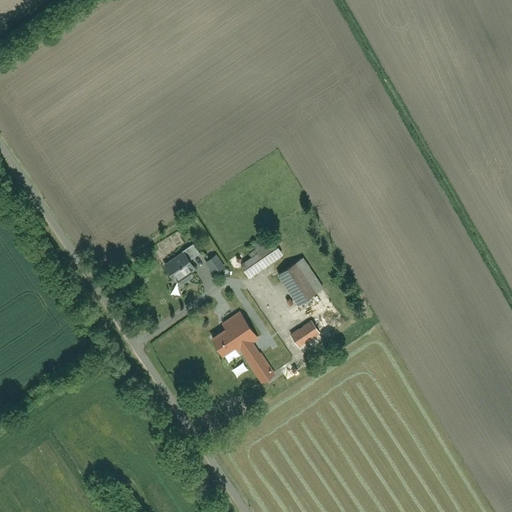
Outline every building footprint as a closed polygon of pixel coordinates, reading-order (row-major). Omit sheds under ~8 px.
[(177,281),(197,267),(186,252),(166,266),(177,281)] [(205,263),(214,276),(226,267),(217,254),(205,263)] [(304,259),(279,275),(300,306),(324,289),(304,259)] [(254,343),(267,334),(249,308),(210,335),(225,356),(237,348),(261,383),(275,373),(254,343)] [(300,349),(321,333),(312,321),(291,336),(300,349)]
